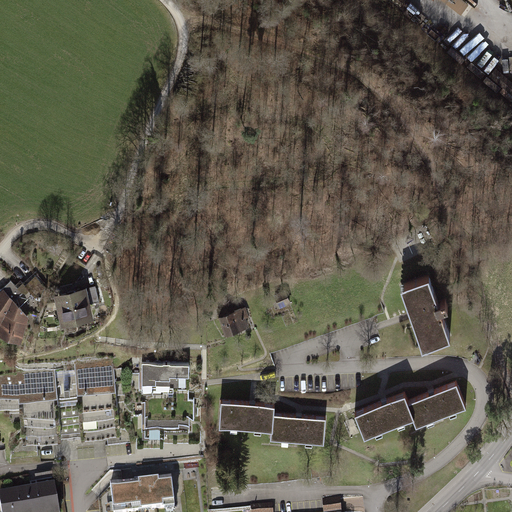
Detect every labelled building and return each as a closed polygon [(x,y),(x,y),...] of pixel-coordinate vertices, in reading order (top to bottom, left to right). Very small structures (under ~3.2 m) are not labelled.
[(469,4),(463,0),(443,0),(462,14),(469,4)] [(46,285),(36,275),(26,284),(36,295),(46,285)] [(430,275),(402,285),(424,345),(451,335),(430,275)] [(0,332),(22,341),(30,315),(15,299),(23,292),(12,280),(0,291),(0,332)] [(88,284),(54,292),(62,324),(95,317),(92,302),(100,300),(96,284),(88,286),(88,284)] [(275,293),(280,307),(291,302),(285,289),(275,293)] [(232,302),(217,308),(226,334),(248,325),(245,317),(249,315),(245,306),(235,310),(232,302)] [(56,398),(54,368),(0,372),(0,406),(19,405),(22,440),(118,432),(111,359),(72,363),(75,397),(56,398)] [(188,361),(140,362),(141,437),(163,436),(163,431),(188,431),(188,361)] [(405,392),(355,412),(364,433),(413,413),(417,422),(466,403),(457,381),(409,400),(405,392)] [(227,405),(226,428),(274,430),(274,443),(327,445),(327,419),(278,418),(278,406),(227,405)] [(113,511),(131,511),(175,507),(171,478),(110,485),(113,511)] [(62,511),(60,490),(2,497),(3,511),(62,511)] [(273,511),(272,502),(250,504),(250,511),(273,511)]
